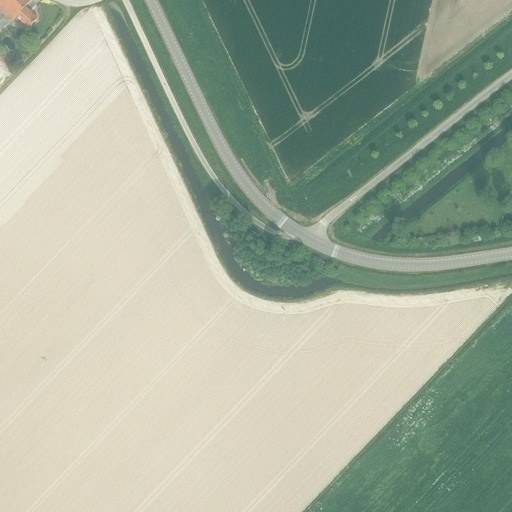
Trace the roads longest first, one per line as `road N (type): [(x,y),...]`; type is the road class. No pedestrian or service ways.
road 1 (secondary): [(308,240),(240,180),(150,0)]
road 2 (unclassified): [(308,240),(511,74)]
road 3 (secondary): [(511,252),(395,264),(308,240)]
